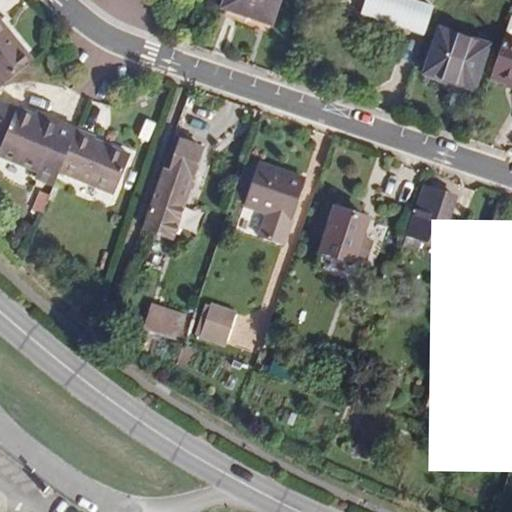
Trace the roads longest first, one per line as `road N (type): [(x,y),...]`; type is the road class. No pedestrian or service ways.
road 1 (residential): [(511,177),(113,41),(61,0)]
road 2 (secondary): [(301,511),(117,406),(0,305)]
